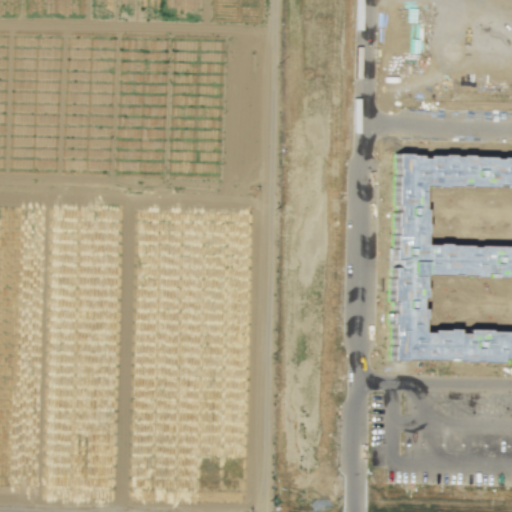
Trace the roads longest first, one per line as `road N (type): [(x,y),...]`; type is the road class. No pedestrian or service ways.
road 1 (track): [(273,0),(259,511)]
road 2 (residential): [(361,124),(353,145),(350,511)]
road 3 (residential): [(351,390),(511,394)]
road 4 (residential): [(361,124),(511,127)]
road 5 (residential): [(366,0),(361,124)]
